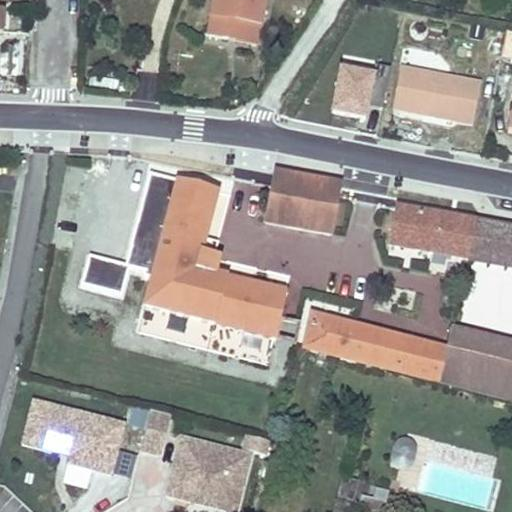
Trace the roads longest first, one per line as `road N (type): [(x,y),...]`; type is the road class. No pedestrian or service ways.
road 1 (residential): [(511,191),(246,144),(56,122)]
road 2 (residential): [(47,121),(30,244),(0,368)]
road 3 (residential): [(56,122),(61,0)]
